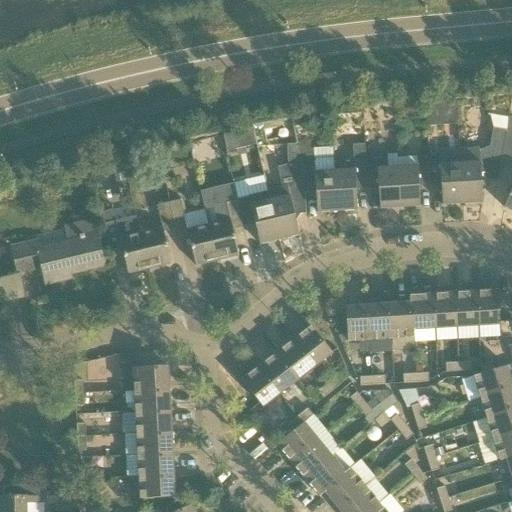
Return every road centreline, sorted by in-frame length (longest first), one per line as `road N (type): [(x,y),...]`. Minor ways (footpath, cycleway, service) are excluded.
road 1 (tertiary): [(0,112),(235,54),(511,22)]
road 2 (residential): [(207,346),(354,262),(430,250),(511,254)]
road 3 (residential): [(0,357),(123,335),(207,346)]
road 4 (residential): [(278,511),(217,432),(207,346)]
